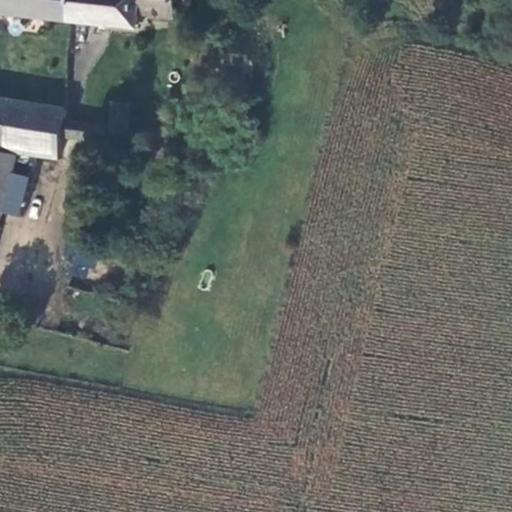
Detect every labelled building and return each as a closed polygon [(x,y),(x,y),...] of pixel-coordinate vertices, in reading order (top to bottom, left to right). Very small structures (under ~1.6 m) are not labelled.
[(184,24),(187,0),(0,0),(0,19),(149,39),(152,21),(184,24)] [(76,111),(95,113),(98,83),(80,81),(76,111)] [(0,153),(29,159),(62,164),(72,118),(0,105),(0,153)] [(116,145),(134,147),(138,117),(130,116),(120,115),(116,145)] [(72,148),(104,152),(110,154),(112,139),(74,134),(72,148)] [(0,153),(0,264),(29,159),(0,153)]
